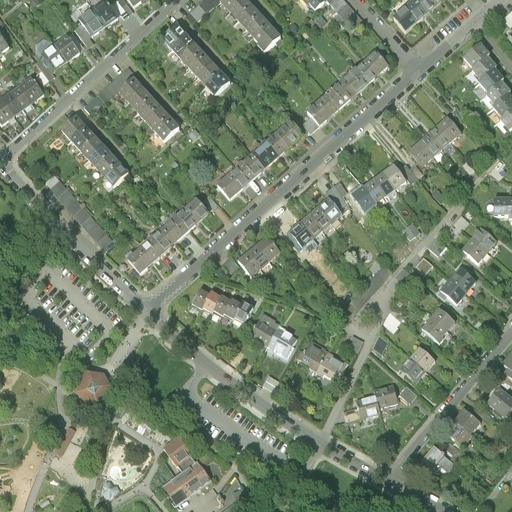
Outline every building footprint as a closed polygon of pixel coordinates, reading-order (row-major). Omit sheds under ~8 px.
[(111,0),(98,9),(111,26),(123,17),(111,0)] [(121,0),(118,3),(129,18),(139,11),(132,2),(128,5),(123,0),(121,0)] [(194,29),(221,4),(226,0),(207,0),(185,20),(194,29)] [(226,0),(221,4),(230,13),(244,0),(226,0)] [(244,0),(230,13),(238,22),(253,8),(245,0),(244,0)] [(327,3),(324,0),(315,0),(310,5),(316,13),(327,3)] [(427,0),(418,0),(414,3),(426,17),(435,9),(427,0)] [(427,0),(435,9),(444,1),(442,0),(427,0)] [(423,20),(426,17),(414,3),(400,16),(400,15),(393,21),(405,35),(423,20)] [(364,24),(348,5),(340,12),(336,8),(330,14),(342,28),(347,24),(354,32),(364,24)] [(238,22),(246,31),(261,17),(253,8),(238,22)] [(98,36),(111,26),(98,9),(86,19),(88,22),(98,36)] [(511,28),(511,12),(501,22),(509,31),(511,28)] [(246,31),(254,40),(270,26),(261,17),(246,31)] [(96,37),(98,36),(88,22),(80,28),(94,47),(100,43),(96,37)] [(282,40),(270,26),(254,40),(267,54),(282,40)] [(3,28),(0,30),(0,46),(4,53),(15,45),(3,28)] [(163,41),(172,51),(187,37),(178,28),(163,41)] [(78,31),(73,35),(86,52),(91,48),(78,31)] [(73,35),(60,44),(73,61),(86,52),(73,35)] [(196,47),(187,37),(172,51),(181,61),(196,47)] [(60,70),(73,61),(60,44),(48,53),(50,56),(60,70)] [(490,56),(480,45),(463,60),(472,71),(487,58),(490,56)] [(205,57),(196,47),(181,61),(190,70),(205,57)] [(376,55),(365,65),(378,79),(389,70),(376,55)] [(58,72),(60,70),(50,56),(42,62),(48,70),(42,74),(49,84),(61,76),(58,72)] [(213,66),(205,57),(190,70),(198,80),(213,66)] [(496,69),(487,58),(472,71),(471,73),(480,83),(494,71),(496,69)] [(369,87),(378,79),(365,65),(357,73),(369,87)] [(222,76),(213,66),(198,80),(207,90),(222,76)] [(84,110),(92,119),(119,95),(134,81),(137,79),(129,70),(84,110)] [(503,81),(494,71),(480,83),(478,85),(488,95),(501,83),(503,81)] [(357,73),(342,86),(355,100),(369,87),(357,73)] [(26,83),(39,101),(50,93),(37,76),(26,83)] [(231,86),(222,76),(207,90),(216,99),(231,86)] [(119,95),(128,105),(143,91),(134,81),(119,95)] [(39,101),(26,83),(16,91),(29,109),(39,101)] [(511,94),(501,83),(488,95),(485,97),(495,108),(509,96),(511,94)] [(342,86),(327,99),(339,113),(355,100),(342,86)] [(5,99),(18,116),(29,109),(16,91),(5,99)] [(153,101),(143,91),(128,105),(137,115),(153,101)] [(511,99),(509,96),(495,108),(492,111),(501,121),(511,111),(511,99)] [(18,116),(5,99),(0,102),(0,113),(8,124),(18,116)] [(327,99),(317,107),(330,122),(339,113),(327,99)] [(162,112),(153,101),(137,115),(146,126),(162,112)] [(320,130),(330,122),(317,107),(307,116),(311,121),(320,130)] [(511,130),(511,111),(501,121),(499,123),(509,133),(511,130)] [(171,122),(162,112),(146,126),(155,136),(171,122)] [(460,125),(465,121),(457,112),(452,116),(460,125)] [(61,133),(70,143),(85,129),(76,120),(61,133)] [(447,120),(437,129),(451,144),(460,136),(447,120)] [(291,125),(303,139),(308,135),(303,128),(296,121),(291,125)] [(311,121),(303,128),(308,135),(311,138),(320,130),(311,121)] [(180,132),(171,122),(155,136),(165,146),(180,132)] [(290,124),(274,139),(287,153),(303,139),(291,125),(290,124)] [(70,143),(79,152),(94,139),(85,129),(70,143)] [(441,153),(451,144),(437,129),(427,138),(441,153)] [(200,138),(195,132),(189,138),(194,143),(200,138)] [(427,138),(418,146),(432,161),(441,153),(427,138)] [(79,152),(88,162),(102,148),(94,139),(79,152)] [(274,139),(265,147),(278,161),(287,153),(274,139)] [(422,170),(432,161),(418,146),(408,155),(422,170)] [(265,147),(250,160),(263,174),(278,161),(265,147)] [(88,162),(96,171),(111,158),(102,148),(88,162)] [(96,171),(105,181),(120,167),(111,158),(96,171)] [(250,160),(237,171),(250,186),(263,174),(250,160)] [(461,168),(470,177),(475,173),(467,163),(461,168)] [(129,177),(120,167),(105,181),(114,190),(129,177)] [(415,167),(410,172),(417,181),(423,177),(415,167)] [(393,168),(382,175),(395,192),(405,184),(393,168)] [(400,173),(411,187),(417,181),(410,172),(406,168),(400,173)] [(237,171),(226,180),(239,195),(250,186),(237,171)] [(385,199),(395,192),(382,175),(372,183),(385,199)] [(115,247),(54,178),(45,186),(50,191),(49,192),(105,256),(115,247)] [(229,203),(239,195),(226,180),(217,189),(229,203)] [(372,183),(362,191),(374,207),(385,199),(372,183)] [(340,185),(334,189),(342,200),(347,196),(340,185)] [(325,196),(329,201),(343,217),(349,211),(342,200),(334,189),(325,196)] [(364,215),(374,207),(362,191),(352,198),(364,215)] [(446,201),(437,192),(430,198),(439,208),(446,201)] [(197,201),(187,210),(200,225),(210,216),(197,201)] [(329,201),(317,211),(331,227),(343,217),(329,201)] [(509,223),(511,222),(511,201),(494,202),(495,219),(509,219),(509,223)] [(190,233),(200,225),(187,210),(177,219),(190,233)] [(322,235),(331,227),(317,211),(308,219),(322,235)] [(176,218),(161,231),(175,247),(190,233),(177,219),(176,218)] [(470,226),(461,218),(445,236),(454,243),(470,226)] [(308,219),(299,227),(312,242),(322,235),(308,219)] [(420,235),(413,225),(402,233),(410,243),(420,235)] [(303,250),(312,242),(299,227),(290,234),(303,250)] [(160,260),(175,247),(161,231),(146,244),(147,246),(160,260)] [(481,231),(472,242),(487,256),(497,245),(481,231)] [(267,240),(257,248),(271,264),(280,256),(267,240)] [(451,253),(436,241),(428,250),(438,258),(440,256),(445,260),(451,253)] [(478,267),(487,256),(472,242),(468,246),(462,253),(478,267)] [(147,246),(137,254),(150,268),(160,260),(147,246)] [(257,248),(248,256),(261,272),(271,264),(257,248)] [(140,277),(150,268),(137,254),(128,263),(140,277)] [(251,280),(261,272),(248,256),(238,263),(251,280)] [(239,269),(231,260),(218,272),(226,280),(239,269)] [(336,321),(344,328),(392,275),(384,267),(336,321)] [(418,284),(403,270),(395,279),(409,293),(418,284)] [(460,273),(450,284),(466,297),(475,287),(460,273)] [(456,308),(466,297),(450,284),(441,295),(456,308)] [(202,312),(203,310),(211,297),(201,291),(192,306),(202,312)] [(212,315),(213,313),(221,300),(212,295),(211,297),(203,310),(212,315)] [(223,319),(224,316),(232,303),(222,298),(221,300),(213,313),(223,319)] [(233,322),(235,320),(242,306),(233,301),(232,303),(224,316),(233,322)] [(243,304),(242,306),(235,320),(244,325),(253,310),(243,304)] [(390,315),(383,327),(393,336),(398,331),(396,329),(405,319),(395,309),(390,315)] [(439,312),(430,322),(446,335),(454,325),(439,312)] [(442,340),(446,335),(430,322),(422,332),(439,347),(444,342),(442,340)] [(259,324),(251,339),(268,349),(271,343),(277,333),(259,324)] [(280,328),(277,333),(271,343),(288,352),(297,337),(280,328)] [(383,355),(391,343),(381,337),(373,349),(383,355)] [(359,343),(353,339),(347,349),(353,353),(359,343)] [(310,371),(316,375),(328,355),(324,353),(325,351),(312,344),(300,364),(311,370),(310,371)] [(420,350),(410,361),(426,375),(436,364),(420,350)] [(323,379),(324,377),(337,384),(347,366),(328,355),(316,375),(323,379)] [(417,386),(426,375),(410,361),(401,372),(417,386)] [(101,381),(84,369),(70,388),(81,396),(87,400),(96,406),(101,399),(109,387),(101,381)] [(276,394),(282,382),(266,375),(263,380),(267,381),(264,388),(276,394)] [(509,417),(511,413),(511,393),(502,386),(490,402),(509,417)] [(374,394),(375,399),(379,411),(398,406),(393,389),(374,394)] [(417,399),(406,390),(399,398),(410,407),(417,399)] [(128,416),(101,399),(96,406),(124,423),(128,416)] [(375,399),(356,404),(358,411),(361,422),(380,417),(379,411),(375,399)] [(484,422),(468,408),(457,420),(459,422),(474,434),(484,422)] [(361,422),(358,411),(342,415),(345,426),(361,422)] [(167,441),(128,416),(124,423),(163,448),(167,441)] [(476,436),(474,434),(459,422),(449,433),(466,448),(476,436)] [(75,426),(61,452),(67,455),(81,430),(75,426)] [(204,497),(216,488),(209,479),(204,473),(216,464),(205,457),(197,463),(183,444),(167,455),(185,480),(166,493),(177,509),(201,494),(204,497)] [(459,464),(437,446),(424,461),(435,471),(441,463),(452,472),(459,464)] [(168,467),(157,487),(162,494),(179,481),(168,467)] [(127,495),(109,481),(103,489),(108,499),(111,502),(120,500),(127,495)] [(241,511),(245,509),(238,503),(226,511),(188,511),(189,511),(187,511),(241,511)]
